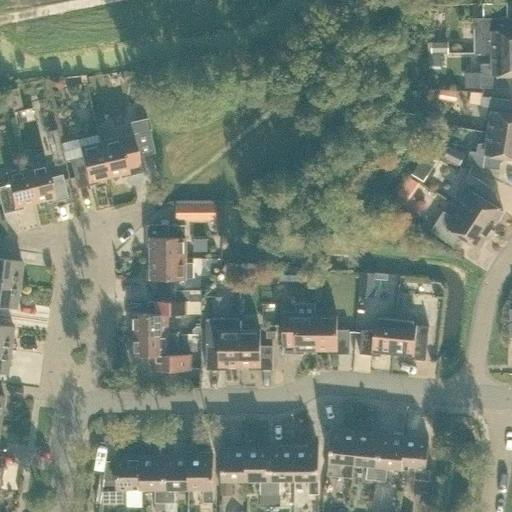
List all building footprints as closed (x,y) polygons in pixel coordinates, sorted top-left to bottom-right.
[(483,18),(476,18),(476,54),(492,54),(511,53),(511,17),(507,18),(507,3),(483,3),(483,18)] [(448,42),(430,42),(430,54),(448,54),(448,42)] [(466,75),(466,88),(481,88),(509,87),(509,75),(511,74),(511,53),(492,54),(492,64),(480,64),(481,75),(466,75)] [(457,91),(439,90),(438,99),(455,101),(457,91)] [(470,92),(468,104),(480,105),(482,93),(470,92)] [(482,97),(480,110),(479,116),(490,122),(488,133),(511,136),(511,113),(508,113),(510,101),(482,97)] [(24,110),(12,113),(15,124),(27,121),(24,110)] [(142,120),(137,121),(130,123),(132,134),(149,130),(145,114),(141,115),(142,120)] [(45,134),(53,166),(64,164),(60,144),(59,144),(56,131),(45,134)] [(511,136),(488,133),(487,143),(477,144),(476,152),(470,151),(467,165),(499,169),(501,157),(511,158),(511,136)] [(141,172),(135,149),(132,135),(99,142),(108,177),(128,172),(128,175),(141,172)] [(88,182),(108,177),(99,143),(79,147),(81,156),(69,159),(76,189),(88,185),(88,182)] [(464,154),(450,147),(445,157),(459,165),(464,154)] [(424,154),(419,162),(430,170),(436,162),(424,154)] [(34,203),(54,198),(54,201),(67,198),(61,175),(49,177),(46,163),(26,168),(34,203)] [(14,207),(34,203),(26,168),(5,173),(9,187),(0,189),(0,203),(2,214),(15,211),(14,207)] [(415,168),(411,174),(423,182),(427,176),(415,168)] [(465,200),(459,209),(490,229),(502,211),(485,199),(492,189),(468,173),(460,185),(457,190),(465,200)] [(193,206),(193,221),(215,220),(215,205),(193,206)] [(453,217),(443,211),(437,220),(430,231),(453,247),(460,236),(478,248),(490,229),(459,209),(453,217)] [(186,258),(186,237),(186,225),(146,225),(146,238),(150,238),(150,258),(186,258)] [(22,262),(0,258),(0,282),(18,285),(22,262)] [(186,263),(186,258),(150,258),(150,279),(146,279),(146,291),(171,291),(171,279),(193,279),(193,263),(186,263)] [(242,266),(229,264),(227,277),(239,279),(242,266)] [(291,268),(279,268),(279,282),(291,282),(291,268)] [(374,297),(377,273),(362,272),(359,295),(374,297)] [(0,305),(15,307),(18,285),(0,282),(0,305)] [(175,301),(187,301),(201,301),(200,291),(174,291),(175,301)] [(168,314),(187,314),(187,301),(175,301),(162,301),(162,313),(132,313),(132,335),(168,334),(168,314)] [(295,354),(295,351),(316,350),(316,303),(295,303),(295,312),(282,312),(283,354),(295,354)] [(336,354),(349,354),(349,330),(337,330),(337,315),(316,315),(316,351),(336,351),(336,354)] [(362,330),(359,353),(372,355),(372,351),(392,354),(396,318),(375,316),(374,331),(362,330)] [(219,366),(239,367),(239,331),(239,318),(206,319),(206,346),(206,369),(219,369),(219,366)] [(417,320),(396,318),(392,354),(413,356),(413,359),(426,360),(429,327),(416,325),(417,320)] [(0,348),(9,350),(12,327),(0,325),(0,348)] [(266,325),(266,339),(276,339),(276,325),(266,325)] [(260,370),(272,370),(273,345),(260,345),(260,331),(239,331),(239,367),(260,367),(260,370)] [(151,370),(163,370),(191,370),(190,355),(178,355),(178,335),(168,334),(132,335),(132,355),(151,355),(151,370)] [(0,372),(6,373),(9,350),(0,348),(0,372)] [(352,477),(353,463),(356,431),(332,429),(327,475),(352,477)] [(375,480),(380,433),(356,431),(353,463),(367,465),(365,479),(375,480)] [(386,467),(400,468),(404,436),(380,433),(375,480),(385,481),(386,467)] [(428,438),(404,436),(400,468),(415,470),(414,479),(429,481),(430,470),(425,470),(428,438)] [(221,494),(232,494),(232,480),(246,480),(246,447),(221,447),(221,494)] [(270,447),(246,447),(246,480),(260,480),(260,506),(270,506),(270,447)] [(280,506),(280,494),(280,480),(294,480),(294,447),(270,447),(270,506),(280,506)] [(308,479),(308,494),(318,494),(318,447),(294,447),(294,480),(308,479)] [(188,488),(188,455),(164,456),(164,503),(174,503),(174,488),(188,488)] [(213,455),(188,455),(188,488),(202,488),(202,503),(213,502),(213,455)] [(140,489),(140,456),(116,456),(116,478),(103,478),(100,503),(126,503),(126,489),(140,489)] [(164,456),(140,456),(140,489),(154,489),(154,503),(164,503),(164,456)]
